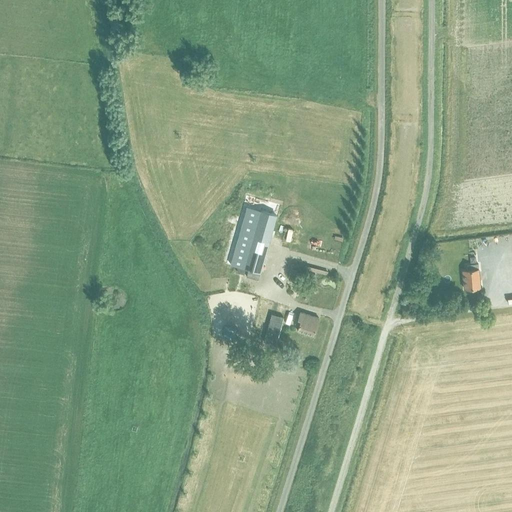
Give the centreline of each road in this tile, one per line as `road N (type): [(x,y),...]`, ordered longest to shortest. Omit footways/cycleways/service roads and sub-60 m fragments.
road 1 (unclassified): [(281,511),(379,188),(384,0)]
road 2 (track): [(387,324),(425,198),(432,0)]
road 3 (unclassified): [(333,511),(387,324)]
